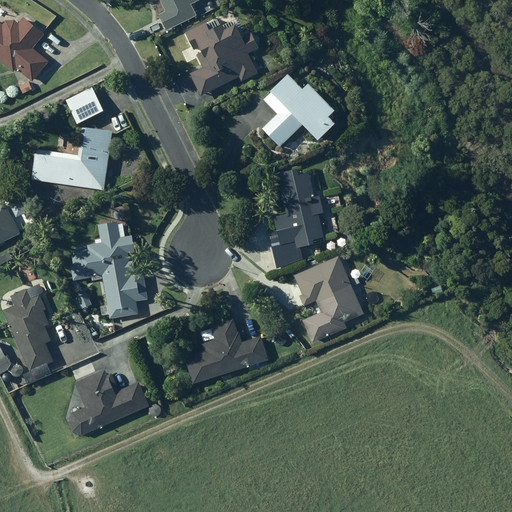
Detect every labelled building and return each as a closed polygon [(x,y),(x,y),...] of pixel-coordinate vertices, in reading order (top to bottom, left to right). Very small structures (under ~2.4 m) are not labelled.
[(158,0),(164,12),(157,16),(165,32),(196,17),(190,6),(202,0),(158,0)] [(0,63),(12,73),(15,70),(31,83),(48,63),(32,50),(43,36),(22,19),(17,24),(13,21),(4,22),(1,26),(0,25),(0,63)] [(204,42),(208,49),(198,54),(203,63),(209,60),(211,64),(196,72),(205,91),(232,78),(230,74),(239,70),(243,78),(256,72),(246,52),(253,48),(247,35),(241,38),(235,26),(213,37),(206,23),(187,33),(195,47),(204,42)] [(276,115),(261,130),(278,148),(300,128),(315,144),(334,126),(327,119),(333,113),(306,86),(301,91),(286,76),(268,93),(269,95),(262,101),(276,115)] [(28,83),(18,88),(22,95),(31,90),(28,83)] [(90,89),(64,102),(75,126),(102,113),(90,89)] [(30,182),(103,192),(112,134),(81,129),(77,157),(37,151),(36,157),(34,156),(30,182)] [(317,217),(322,216),(318,198),(313,199),(307,175),(296,177),(295,171),(275,175),(285,216),(273,219),(280,246),(293,243),(295,250),(323,244),(317,217)] [(25,178),(15,183),(23,198),(33,193),(25,178)] [(9,206),(15,218),(24,214),(19,202),(9,206)] [(0,244),(19,235),(3,203),(0,204),(0,244)] [(71,253),(72,258),(70,258),(71,267),(69,267),(72,282),(101,277),(106,307),(99,309),(100,318),(107,316),(108,320),(137,316),(135,303),(147,302),(142,276),(130,278),(130,273),(132,273),(131,263),(128,263),(126,255),(133,254),(130,237),(119,239),(116,223),(96,226),(99,245),(86,247),(86,251),(71,253)] [(306,281),(320,314),(301,322),(311,345),(345,330),(343,324),(363,316),(342,267),(323,275),(323,274),(306,281)] [(2,312),(28,373),(52,362),(44,345),(49,343),(43,328),(48,326),(42,312),(44,311),(38,296),(42,294),(38,285),(9,298),(13,307),(2,312)] [(77,299),(73,300),(76,308),(80,306),(81,310),(90,306),(85,294),(76,297),(77,299)] [(232,320),(209,328),(213,341),(201,345),(203,352),(182,359),(191,386),(267,361),(260,337),(240,344),(232,320)] [(7,330),(0,333),(3,339),(10,337),(7,330)] [(0,374),(7,371),(10,366),(6,357),(3,359),(0,351),(0,374)] [(180,369),(177,374),(183,378),(186,373),(180,369)] [(73,384),(84,408),(70,414),(67,424),(71,433),(80,436),(83,435),(83,436),(148,407),(138,383),(118,392),(110,375),(106,377),(103,371),(73,384)] [(180,401),(177,393),(172,395),(175,403),(180,401)] [(160,403),(150,408),(155,418),(165,413),(160,403)]
